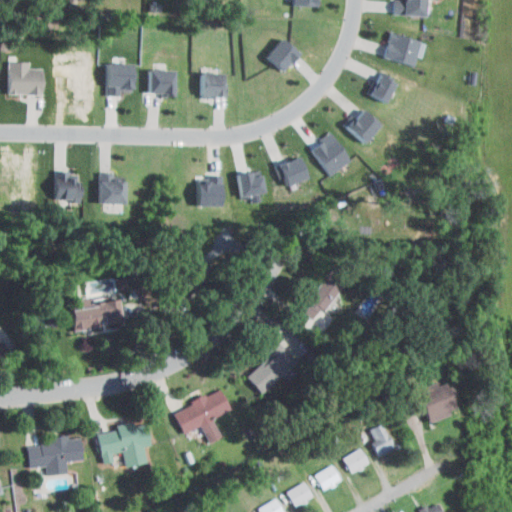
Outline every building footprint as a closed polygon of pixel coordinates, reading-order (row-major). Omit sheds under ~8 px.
[(426,0),(426,15),(391,14),(391,0),(426,0)] [(388,30),(419,40),(410,66),(379,56),(388,30)] [(279,37),(295,51),(277,71),(261,57),(279,37)] [(9,60),(8,93),(42,93),(43,67),(29,67),(29,61),(9,60)] [(105,61),(132,63),(130,87),(119,86),(119,96),(104,96),(105,61)] [(147,68),(172,70),(171,93),(146,92),(147,68)] [(379,73),(394,82),(383,100),(368,92),(379,73)] [(220,74),(219,96),(194,96),(194,74),(220,74)] [(361,109),(378,124),(360,144),(343,129),(361,109)] [(326,136),(345,159),(324,176),(305,153),(326,136)] [(296,156),(306,176),(280,189),(269,169),(296,156)] [(53,168),(76,170),(74,201),(51,199),(53,168)] [(258,176),(262,190),(237,197),(231,174),(248,170),(250,178),(258,176)] [(96,174),(121,174),(121,202),(96,202),(96,174)] [(193,183),(220,184),(220,205),(193,205),(193,183)] [(198,262),(207,274),(170,304),(160,292),(198,262)] [(297,309),(314,322),(348,275),(331,263),(297,309)] [(70,309),(75,329),(126,319),(121,299),(70,309)] [(278,339),(297,362),(259,393),(245,376),(271,355),(266,348),(278,339)] [(416,392),(429,423),(460,410),(449,384),(439,388),(437,383),(416,392)] [(184,430),(200,421),(212,444),(223,437),(213,418),(229,409),(219,391),(176,414),(184,430)] [(98,435),(104,462),(113,460),(111,451),(124,449),(127,465),(147,461),(144,443),(151,444),(147,424),(137,425),(136,419),(116,423),(118,431),(98,435)] [(370,443),(380,459),(398,448),(383,423),(372,430),(377,438),(370,443)] [(28,447),(32,468),(43,466),(45,478),(69,473),(67,464),(82,461),(78,439),(68,441),(68,436),(39,441),(40,445),(28,447)] [(343,458),(352,473),(369,463),(360,448),(343,458)] [(315,474),(324,489),(341,478),(332,464),(315,474)] [(287,493),(296,508),(313,497),(304,483),(287,493)] [(259,508),(261,511),(284,511),(276,498),(259,508)] [(418,511),(440,511),(435,503),(418,511)]
